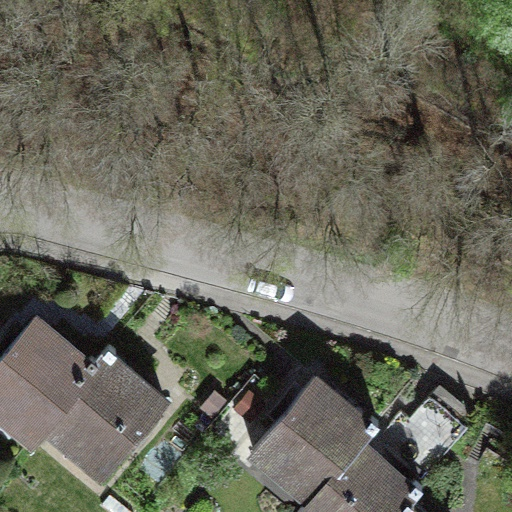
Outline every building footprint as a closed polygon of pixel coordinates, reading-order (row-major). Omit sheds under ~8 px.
[(87,359),(35,316),(0,356),(0,410),(32,437),(44,422),(97,360),(91,354),(87,359)] [(97,360),(44,422),(103,471),(164,398),(111,354),(116,349),(110,344),(97,360)] [(368,420),(315,375),(253,448),(311,497),(360,439),(377,419),(372,415),(368,420)] [(411,483),(360,439),(311,497),(298,511),(395,511),(408,498),(421,482),(416,478),(411,483)] [(395,511),(414,511),(410,508),(414,503),(408,498),(395,511)]
